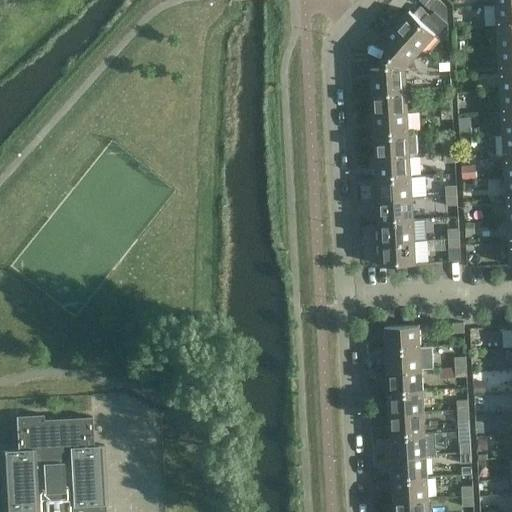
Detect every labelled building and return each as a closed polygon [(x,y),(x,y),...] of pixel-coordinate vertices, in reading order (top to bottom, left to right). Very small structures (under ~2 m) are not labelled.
[(419,0),(430,10),(438,0),(419,0)] [(511,2),(496,3),(497,25),(511,24),(511,2)] [(409,10),(403,17),(394,27),(420,50),(435,33),(437,35),(448,23),(441,17),(434,11),(431,15),(420,6),(413,14),(409,10)] [(511,24),(497,25),(499,47),(511,46),(511,24)] [(420,50),(394,27),(379,44),(387,51),(381,58),(405,67),(420,50)] [(511,46),(499,47),(500,68),(511,67),(511,46)] [(405,67),(381,58),(382,67),(371,68),(372,90),(407,88),(405,67)] [(511,67),(500,68),(501,90),(511,89),(511,67)] [(451,87),(451,77),(439,78),(440,88),(451,87)] [(407,88),(372,90),(373,112),(408,110),(407,88)] [(511,89),(501,90),(502,112),(511,111),(511,89)] [(452,108),(452,98),(441,99),(441,109),(452,108)] [(453,118),(452,108),(441,109),(442,119),(453,118)] [(408,110),(373,112),(374,134),(409,132),(408,110)] [(511,111),(502,112),(503,133),(511,132),(511,111)] [(416,131),(409,132),(374,134),(376,155),(410,153),(417,153),(416,131)] [(511,132),(503,133),(504,155),(511,154),(511,132)] [(455,152),(454,142),(443,142),(443,152),(455,152)] [(444,163),(455,162),(455,152),(443,152),(444,163)] [(410,153),(376,155),(377,177),(411,175),(410,153)] [(411,175),(377,177),(378,199),(412,197),(411,175)] [(457,195),(457,185),(445,186),(446,195),(457,195)] [(458,205),(457,195),(446,195),(446,206),(458,205)] [(412,197),(378,199),(379,220),(414,218),(412,197)] [(414,218),(379,220),(380,242),(415,240),(414,218)] [(459,237),(459,228),(448,229),(448,238),(459,237)] [(461,260),(459,237),(448,238),(450,261),(461,260)] [(415,240),(380,242),(382,264),(416,263),(415,240)] [(453,332),(465,332),(464,322),(453,322),(453,332)] [(420,324),(385,326),(386,348),(421,347),(420,324)] [(432,346),(421,347),(386,348),(387,370),(422,368),(433,367),(432,346)] [(466,366),(465,356),(454,357),(455,367),(466,366)] [(466,376),(466,366),(455,367),(455,377),(466,376)] [(422,368),(387,370),(388,392),(423,390),(422,368)] [(423,390),(388,392),(390,413),(424,412),(423,390)] [(469,409),(468,399),(457,400),(458,410),(469,409)] [(469,419),(469,409),(458,410),(458,420),(469,419)] [(424,412),(390,413),(391,435),(425,433),(424,412)] [(93,446),(91,417),(43,419),(43,415),(16,416),(17,450),(0,450),(0,461),(2,511),(99,511),(100,505),(106,504),(103,445),(93,446)] [(425,433),(391,435),(392,457),(426,455),(425,433)] [(471,452),(470,442),(459,443),(460,453),(471,452)] [(471,462),(471,452),(460,453),(460,463),(471,462)] [(426,455),(392,457),(393,478),(428,477),(426,455)] [(428,477),(393,478),(394,500),(429,498),(428,477)] [(473,496),(473,486),(462,486),(462,496),(473,496)] [(474,506),(473,496),(462,496),(463,506),(474,506)] [(429,511),(429,498),(394,500),(394,511),(429,511)]
